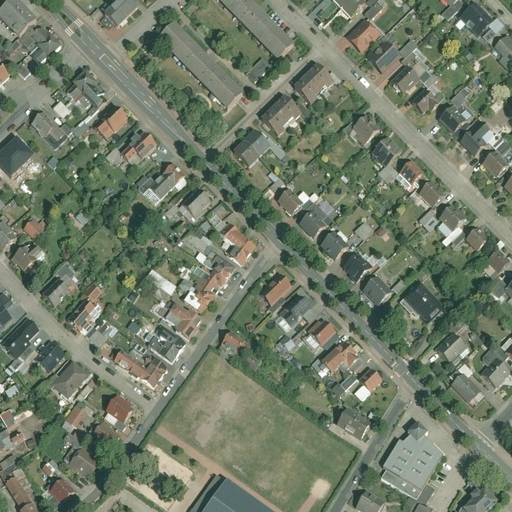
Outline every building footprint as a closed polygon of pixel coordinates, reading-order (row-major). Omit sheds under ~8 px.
[(34,27),(38,23),(15,0),(14,0),(0,14),(0,22),(19,42),(24,36),(34,27)] [(133,9),(125,0),(119,0),(102,16),(113,28),(133,9)] [(211,0),(277,63),(292,48),(242,0),(211,0)] [(351,0),(331,0),(331,1),(341,11),(352,0),(351,0)] [(352,0),(341,11),(350,21),(361,10),(352,0)] [(378,0),(369,0),(365,5),(369,10),(362,17),(368,23),(385,7),(378,0)] [(443,0),(452,9),(462,0),(443,0)] [(439,16),(445,23),(454,17),(449,9),(439,16)] [(459,23),(477,40),(489,26),(472,9),(459,23)] [(379,38),(365,23),(346,40),(360,56),(379,38)] [(228,111),(243,96),(172,26),(157,42),(228,111)] [(31,58),(41,69),(63,48),(52,36),(49,38),(42,31),(40,34),(34,27),(24,36),(38,51),(31,58)] [(493,55),(511,74),(511,72),(511,46),(507,41),(493,55)] [(16,42),(5,52),(9,57),(20,47),(16,42)] [(394,56),(384,47),(369,62),(378,72),(394,56)] [(245,76),(254,85),(270,69),(261,60),(245,76)] [(0,89),(10,80),(0,70),(0,89)] [(329,85),(314,70),(294,90),(309,105),(329,85)] [(406,72),(391,87),(402,99),(418,84),(406,72)] [(104,94),(86,75),(67,94),(75,102),(81,96),(99,113),(107,104),(101,97),(104,94)] [(463,90),(448,103),(455,110),(469,97),(463,90)] [(423,94),(411,106),(422,118),(426,113),(429,116),(437,108),(423,94)] [(301,119),(284,103),(264,125),(281,141),(301,119)] [(127,123),(114,109),(94,129),(107,142),(127,123)] [(439,123),(452,136),(462,126),(449,113),(439,123)] [(45,116),(31,129),(55,153),(68,140),(45,116)] [(348,133),(365,149),(377,136),(361,120),(348,133)] [(458,145),(474,161),(484,151),(479,145),(489,135),(480,126),(468,138),(466,136),(458,145)] [(155,149),(142,136),(122,156),(130,165),(138,157),(142,162),(155,149)] [(253,137),(243,148),(257,161),(267,151),(253,137)] [(266,141),(262,145),(280,161),(284,156),(266,141)] [(17,142),(6,153),(22,169),(33,159),(17,142)] [(372,155),(387,169),(398,158),(383,144),(372,155)] [(243,148),(233,158),(247,172),(257,161),(243,148)] [(104,160),(108,165),(118,157),(113,152),(104,160)] [(0,168),(11,180),(22,169),(6,153),(0,158),(0,168)] [(480,170),(495,184),(508,172),(493,157),(480,170)] [(399,176),(411,188),(421,179),(408,166),(399,176)] [(185,178),(175,167),(150,191),(161,201),(185,178)] [(417,196),(431,211),(441,203),(426,187),(417,196)] [(210,204),(199,193),(183,209),(194,220),(210,204)] [(300,209),(285,196),(276,205),(291,219),(300,209)] [(438,220),(451,235),(462,225),(449,210),(438,220)] [(210,226),(219,218),(213,211),(204,219),(210,226)] [(428,213),(417,223),(428,234),(438,223),(428,213)] [(34,220),(23,232),(35,243),(48,228),(41,222),(39,225),(34,220)] [(308,220),(299,229),(311,241),(320,232),(308,220)] [(0,221),(0,250),(2,253),(17,240),(0,221)] [(363,224),(353,234),(362,243),(372,233),(363,224)] [(257,248),(229,228),(221,238),(241,253),(235,262),(243,268),(257,248)] [(183,240),(205,258),(210,251),(208,249),(211,245),(195,232),(191,237),(188,234),(183,240)] [(462,242),(474,254),(483,244),(471,233),(462,242)] [(330,239),(320,250),(334,263),(344,253),(330,239)] [(26,251),(12,262),(23,276),(45,258),(37,248),(29,254),(26,251)] [(486,265),(498,277),(507,268),(495,256),(486,265)] [(223,288),(235,269),(218,258),(215,263),(219,266),(195,300),(209,310),(217,298),(211,294),(217,284),(223,288)] [(353,260),(343,271),(356,284),(367,273),(353,260)] [(144,282),(169,298),(175,289),(150,272),(144,282)] [(418,273),(413,281),(421,285),(424,279),(421,277),(422,275),(418,273)] [(291,289),(279,278),(260,298),(272,309),(291,289)] [(59,282),(44,297),(55,309),(70,294),(59,282)] [(396,297),(405,287),(399,282),(390,292),(396,297)] [(374,283),(363,293),(378,309),(389,299),(374,283)] [(411,295),(399,307),(410,318),(412,315),(421,325),(433,312),(423,302),(420,304),(411,295)] [(0,334),(5,330),(4,329),(12,322),(5,314),(12,308),(2,297),(0,299),(0,334)] [(309,312),(297,300),(280,317),(292,329),(309,312)] [(86,303),(68,323),(80,334),(91,321),(89,319),(96,312),(86,303)] [(192,341),(205,323),(191,313),(189,316),(176,307),(166,323),(192,341)] [(0,352),(3,350),(16,363),(32,347),(29,344),(40,334),(28,322),(5,344),(3,341),(0,343),(0,352)] [(335,336),(324,324),(321,327),(318,324),(308,333),(321,348),(335,336)] [(172,366),(185,346),(165,332),(160,340),(167,345),(159,357),(172,366)] [(244,343),(230,334),(221,348),(235,357),(244,343)] [(464,350),(453,338),(436,353),(447,365),(464,350)] [(278,347),(288,353),(293,345),(282,339),(278,347)] [(359,360),(344,344),(322,365),(332,376),(345,364),(350,369),(359,360)] [(65,358),(49,345),(34,363),(49,376),(65,358)] [(511,345),(503,356),(511,363),(511,345)] [(131,375),(139,365),(122,353),(115,364),(131,375)] [(154,391),(168,370),(154,361),(147,371),(139,365),(131,375),(154,391)] [(89,377),(72,363),(52,388),(68,401),(89,377)] [(506,373),(495,364),(482,379),(494,388),(506,373)] [(382,384),(370,372),(358,383),(370,395),(382,384)] [(351,376),(332,394),(338,399),(356,381),(351,376)] [(479,395),(462,377),(452,387),(469,405),(479,395)] [(16,385),(3,393),(7,400),(20,391),(16,385)] [(116,402),(107,415),(125,427),(133,414),(116,402)] [(89,417),(75,408),(66,423),(79,432),(89,417)] [(8,411),(0,416),(0,421),(5,430),(15,424),(8,411)] [(371,426),(346,412),(337,429),(361,443),(371,426)] [(108,456),(121,439),(103,425),(90,442),(108,456)] [(426,437),(414,426),(403,434),(407,440),(401,447),(397,446),(382,471),(385,474),(381,480),(417,503),(440,459),(423,440),(426,437)] [(4,432),(0,434),(0,454),(13,447),(4,432)] [(81,451),(68,468),(88,483),(101,465),(81,451)] [(7,467),(14,463),(11,458),(4,462),(7,467)] [(40,470),(48,478),(52,474),(55,478),(62,471),(50,460),(40,470)] [(22,511),(35,511),(17,481),(7,487),(22,511)] [(264,511),(223,481),(200,511),(191,511),(190,511),(264,511)] [(63,482),(49,495),(61,508),(75,494),(63,482)] [(488,511),(496,505),(481,490),(471,499),(474,502),(468,507),(469,508),(463,511),(462,510),(460,511),(488,511)] [(381,511),(386,505),(366,495),(356,511),(381,511)]
